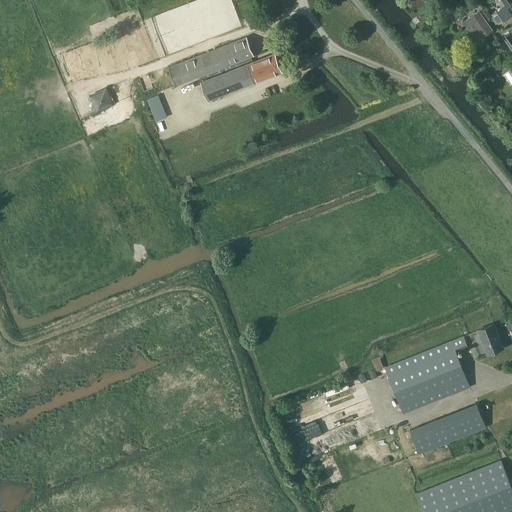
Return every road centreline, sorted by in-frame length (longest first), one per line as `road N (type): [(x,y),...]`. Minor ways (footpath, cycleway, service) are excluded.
road 1 (unclassified): [(511,189),(355,0)]
road 2 (track): [(306,7),(95,81)]
